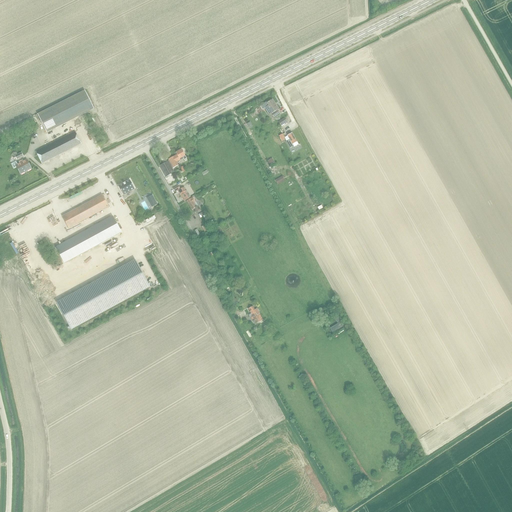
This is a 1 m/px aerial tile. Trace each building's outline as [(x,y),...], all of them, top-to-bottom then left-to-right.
[(84,92),(39,116),(48,134),(94,110),(84,92)] [(264,103),(260,106),(262,109),(265,108),(269,115),(271,114),(273,117),(279,113),(277,109),(278,109),(272,99),(267,103),(266,102),(264,103)] [(279,136),(282,141),(285,139),(283,134),(285,133),(282,127),(275,131),(278,137),(279,136)] [(75,131),(35,151),(41,164),(81,144),(75,131)] [(287,136),(284,137),(285,139),(286,142),(290,148),(294,146),(294,147),(298,145),(297,142),(292,133),(287,136)] [(170,164),(173,168),(178,165),(176,162),(180,160),(179,158),(182,157),(184,160),(186,158),(181,149),(175,152),(177,155),(174,156),(173,156),(168,159),(171,164),(170,164)] [(27,160),(15,165),(20,174),(31,169),(27,160)] [(174,172),(168,161),(159,166),(165,176),(174,172)] [(134,189),(129,180),(118,186),(123,195),(134,189)] [(175,192),(177,190),(184,201),(190,197),(186,190),(185,191),(183,188),(180,190),(178,186),(173,189),(175,192)] [(108,207),(102,195),(62,217),(69,228),(108,207)] [(152,195),(146,198),(151,207),(157,204),(152,195)] [(191,198),(186,201),(192,210),(194,208),(197,212),(200,210),(193,197),(191,198)] [(112,217),(56,247),(65,263),(120,233),(112,217)] [(13,230),(20,243),(23,241),(16,229),(13,230)] [(150,287),(135,260),(56,303),(71,330),(150,287)] [(248,309),(256,324),(263,320),(257,309),(255,310),(253,307),(248,309)] [(330,328),(333,332),(343,326),(340,322),(330,328)]
